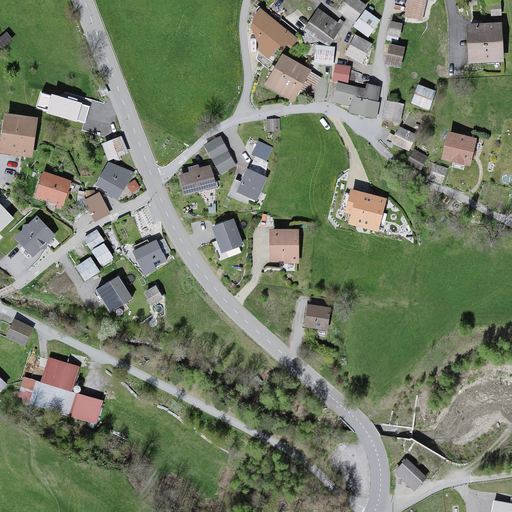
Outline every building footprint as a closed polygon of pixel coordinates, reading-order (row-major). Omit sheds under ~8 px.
[(364,6),(356,0),(345,0),(339,9),(354,20),(364,6)] [(420,18),(425,0),(409,0),(406,14),(420,18)] [(491,4),(492,15),(500,14),(499,4),(491,4)] [(295,39),(260,11),(257,15),(254,23),(253,28),(259,41),(260,46),(257,58),(267,68),(271,62),(267,58),(276,45),(286,44),(290,46),(295,39)] [(378,21),(365,12),(355,26),(368,35),(378,21)] [(340,28),(317,13),(306,29),(329,45),(340,28)] [(401,24),(391,22),(389,34),(398,36),(401,24)] [(499,24),(468,26),(470,61),(501,60),(499,24)] [(355,36),(346,54),(361,62),(371,44),(355,36)] [(403,49),(390,46),(386,63),(399,66),(403,49)] [(332,48),(317,47),(315,62),(331,63),(332,48)] [(319,78),(283,57),(267,85),(293,100),(300,88),(310,94),(319,78)] [(349,67),(336,65),(334,80),(347,82),(349,67)] [(366,90),(338,84),(334,101),(350,106),(349,111),(374,117),(379,88),(367,85),(366,90)] [(434,92),(419,86),(413,102),(428,108),(434,92)] [(89,107),(41,93),(36,108),(85,122),(89,107)] [(402,105),(387,102),(384,119),(399,122),(402,105)] [(35,119),(5,115),(0,151),(30,156),(35,119)] [(280,131),(280,118),(266,119),(266,131),(280,131)] [(414,135),(400,128),(393,141),(408,148),(414,135)] [(475,139),(449,133),(443,158),(469,164),(475,139)] [(120,137),(103,144),(109,159),(126,152),(120,137)] [(234,165),(220,138),(205,146),(220,173),(234,165)] [(236,180),(230,195),(247,202),(249,197),(256,200),(265,178),(266,161),(271,148),(258,142),(252,154),(255,156),(243,183),(236,180)] [(426,158),(414,150),(407,161),(420,169),(426,158)] [(130,174),(110,164),(99,185),(109,190),(108,194),(118,199),(130,174)] [(446,170),(435,166),(430,179),(441,183),(446,170)] [(214,186),(210,168),(179,176),(184,194),(214,186)] [(72,181),(43,173),(36,196),(65,204),(72,181)] [(385,199),(352,191),(346,212),(354,214),(352,223),(377,229),(385,199)] [(98,193),(84,201),(94,220),(108,213),(98,193)] [(0,229),(14,217),(0,202),(0,229)] [(55,235),(36,214),(13,236),(32,256),(55,235)] [(233,221),(214,228),(222,251),(241,244),(233,221)] [(103,241),(96,231),(85,239),(91,248),(103,241)] [(297,231),(271,231),(271,260),(297,260),(297,231)] [(156,243),(155,241),(134,252),(145,273),(154,268),(151,263),(160,258),(162,262),(166,260),(163,255),(170,251),(164,239),(156,243)] [(111,257),(103,245),(93,252),(101,264),(111,257)] [(98,271),(90,259),(77,267),(85,279),(98,271)] [(132,297),(117,274),(95,288),(110,311),(132,297)] [(162,299),(155,287),(145,293),(151,305),(162,299)] [(312,299),(311,306),(325,307),(325,301),(312,299)] [(329,309),(308,306),(305,326),(326,329),(329,309)] [(31,329),(15,321),(7,336),(23,344),(31,329)] [(85,365),(46,356),(40,382),(26,378),(21,402),(73,414),(85,365)] [(77,398),(77,407),(104,407),(104,398),(77,398)] [(427,476),(406,457),(394,470),(414,490),(427,476)] [(511,511),(511,502),(493,499),(490,511),(511,511)]
